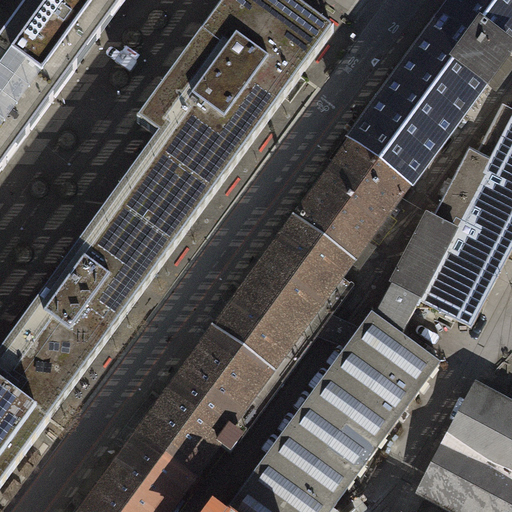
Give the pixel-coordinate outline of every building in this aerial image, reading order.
[(32,0),(0,45),(0,110),(30,134),(123,7),(127,0),(32,0)] [(0,489),(52,419),(335,33),(289,0),(228,0),(138,123),(158,139),(61,270),(0,354),(0,489)] [(511,49),(511,0),(459,0),(385,102),(354,145),(408,186),(411,188),(479,96),(485,87),(487,88),(511,55),(509,53),(511,49)] [(437,222),(429,218),(393,287),(377,318),(402,337),(421,303),(472,329),(511,252),(511,113),(504,109),(479,157),(472,154),(437,222)] [(0,174),(30,134),(0,110),(0,174)] [(298,221),(353,261),(408,186),(354,145),(298,221)] [(215,335),(270,375),(342,277),(353,261),(298,221),(215,335)] [(355,287),(342,277),(270,375),(283,385),(355,287)] [(402,337),(377,318),(374,316),(234,511),(334,511),(404,416),(441,365),(402,337)] [(225,435),(270,375),(215,335),(136,441),(191,482),(218,445),(225,435)] [(239,445),(283,385),(270,375),(225,435),(239,444),(239,445)] [(511,411),(478,394),(452,443),(511,475),(511,411)] [(239,444),(225,435),(218,445),(231,454),(239,444)] [(168,511),(191,482),(136,441),(84,511),(168,511)] [(511,511),(511,475),(452,443),(449,442),(422,492),(460,511),(511,511)]
